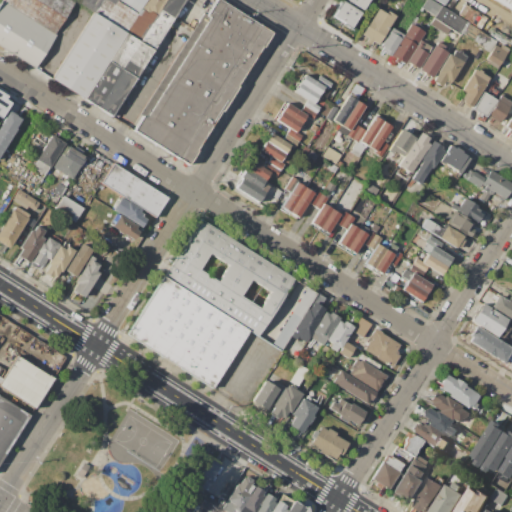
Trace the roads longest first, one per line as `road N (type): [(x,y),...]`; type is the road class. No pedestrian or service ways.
road 1 (residential): [(511,394),(0,68)]
road 2 (residential): [(0,502),(316,0)]
road 3 (tertiary): [(359,511),(0,284)]
road 4 (residential): [(329,511),(511,223)]
road 5 (residential): [(255,0),(511,163)]
